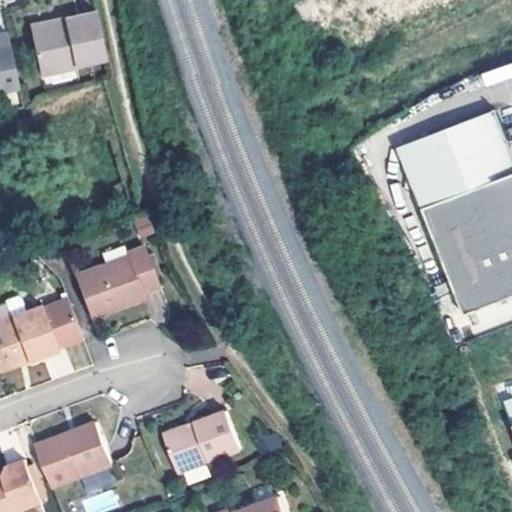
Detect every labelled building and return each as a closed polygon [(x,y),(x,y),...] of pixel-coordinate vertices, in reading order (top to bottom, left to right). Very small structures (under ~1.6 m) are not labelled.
[(78,71),(112,64),(101,13),(67,20),(68,26),(33,34),(42,80),(79,73),(78,71)] [(68,26),(67,20),(32,27),(33,34),(68,26)] [(0,93),(22,89),(10,37),(0,38),(0,93)] [(511,171),(511,144),(497,107),(399,145),(423,207),(511,171)] [(511,171),(423,207),(463,310),(465,316),(511,298),(511,171)] [(139,237),(153,233),(147,213),(133,217),(139,237)] [(78,277),(94,319),(127,307),(125,302),(146,293),(162,288),(147,247),(130,252),(132,257),(78,277)] [(125,302),(127,307),(148,299),(146,293),(125,302)] [(0,321),(0,365),(27,354),(30,362),(61,350),(45,305),(0,321)] [(0,365),(0,367),(2,372),(30,362),(27,354),(0,365)] [(229,412),(167,436),(181,473),(243,451),(229,412)] [(40,445),(56,488),(115,466),(100,423),(40,445)] [(0,511),(22,511),(44,504),(27,460),(9,467),(6,477),(0,478),(0,511)] [(82,499),(86,511),(101,511),(120,506),(114,489),(82,499)] [(290,511),(284,495),(240,511),(237,506),(220,511),(290,511)]
